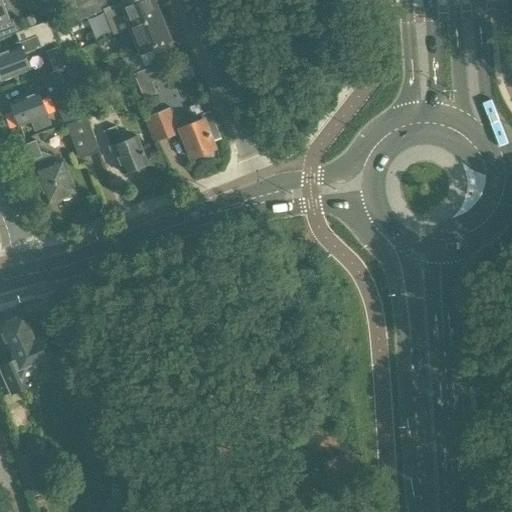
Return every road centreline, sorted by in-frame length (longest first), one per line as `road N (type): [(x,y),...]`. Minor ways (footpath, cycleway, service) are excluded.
road 1 (residential): [(257,189),(187,0)]
road 2 (secondary): [(332,205),(362,227),(390,265),(411,354)]
road 3 (secondary): [(460,511),(444,351)]
road 4 (tertiary): [(28,273),(180,224)]
road 5 (secondary): [(511,152),(487,105),(478,0)]
road 6 (secondary): [(411,354),(424,511)]
road 7 (secondary): [(463,121),(454,0)]
